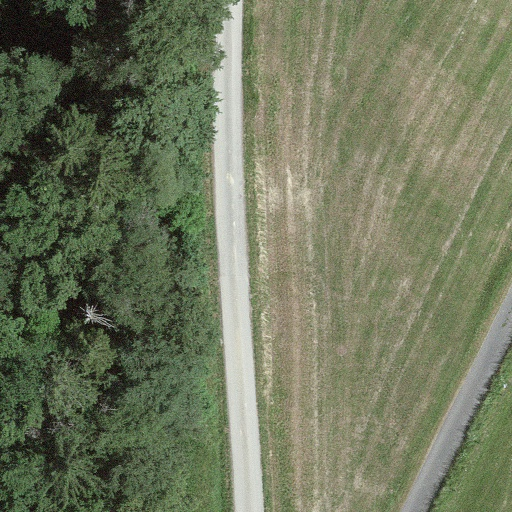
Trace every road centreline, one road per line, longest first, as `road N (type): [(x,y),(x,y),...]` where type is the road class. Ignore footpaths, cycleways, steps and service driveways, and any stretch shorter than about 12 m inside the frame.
road 1 (track): [(258,511),(223,131),(230,0)]
road 2 (unclassified): [(511,317),(418,511)]
